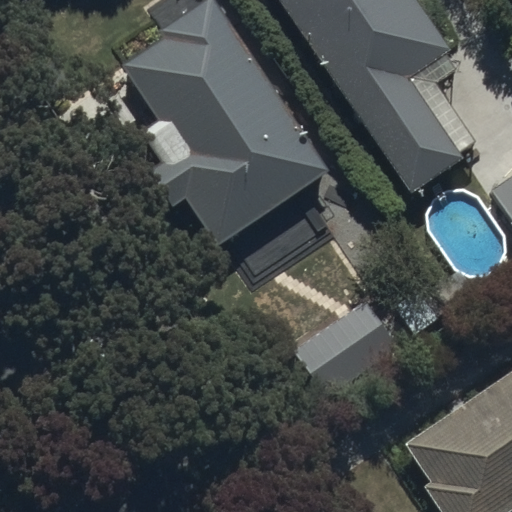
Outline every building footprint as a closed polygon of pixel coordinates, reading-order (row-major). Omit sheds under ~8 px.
[(330,167),(215,0),(185,0),(117,46),(182,142),(149,164),(208,250),(241,228),(330,167)] [(413,0),(281,0),(353,105),(411,189),(460,156),(402,71),(443,43),(413,0)] [(511,166),(484,186),(511,226),(511,166)] [(399,350),(365,301),(291,352),(325,400),(399,350)] [(511,358),(396,437),(447,511),(490,511),(511,497),(511,358)]
